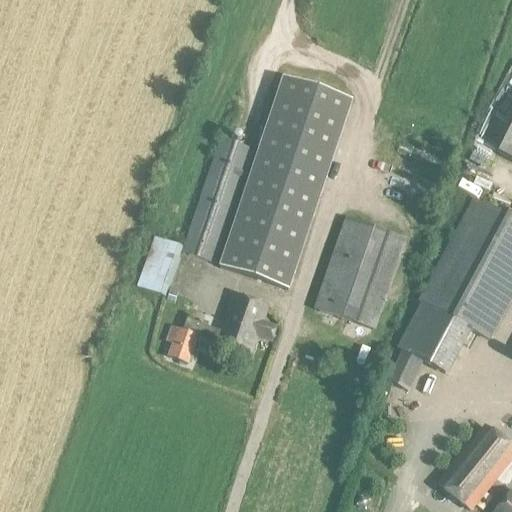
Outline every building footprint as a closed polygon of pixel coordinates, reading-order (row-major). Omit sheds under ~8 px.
[(283,292),(340,99),(276,80),(255,150),(223,141),(204,206),(231,214),(214,271),(283,292)] [(511,130),(499,156),(497,159),(511,166),(511,130)] [(511,222),(474,203),(424,298),(400,347),(450,373),(475,325),(493,334),(511,296),(511,222)] [(313,312),(375,335),(406,242),(345,219),(313,312)] [(135,286),(161,295),(178,245),(152,236),(135,286)] [(233,296),(220,334),(216,346),(251,358),(269,308),(233,296)] [(216,346),(220,334),(187,322),(182,334),(172,330),(167,344),(172,346),(168,360),(188,366),(197,340),(216,346)] [(402,353),(402,354),(386,386),(408,395),(414,383),(422,387),(430,371),(402,353)] [(511,452),(485,430),(438,487),(469,511),(470,511),(511,461),(511,452)] [(511,511),(511,496),(499,511),(511,511)]
